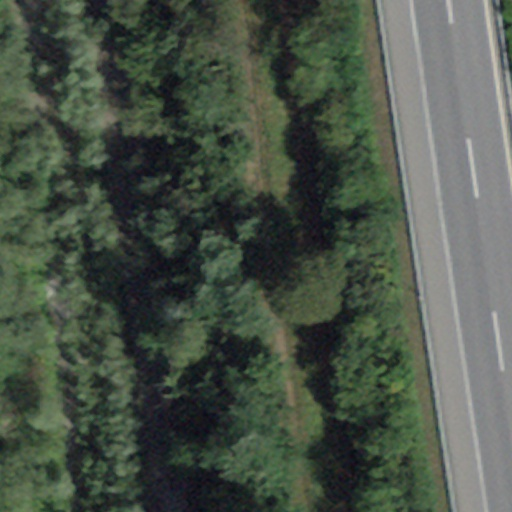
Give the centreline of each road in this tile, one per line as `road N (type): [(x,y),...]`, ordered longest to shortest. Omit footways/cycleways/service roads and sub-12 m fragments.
road 1 (track): [(319,511),(241,0)]
road 2 (motorway): [(443,0),(511,490)]
